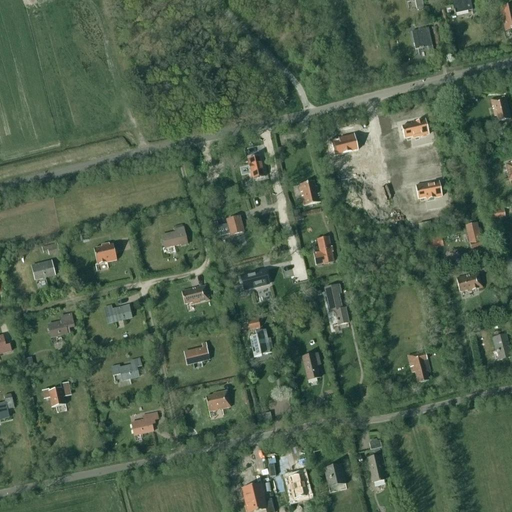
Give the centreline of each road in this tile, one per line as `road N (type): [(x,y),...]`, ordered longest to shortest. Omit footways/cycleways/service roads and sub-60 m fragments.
road 1 (unclassified): [(178,144),(511,64)]
road 2 (residential): [(511,389),(181,454)]
road 3 (residential): [(141,284),(199,271),(207,258),(178,144)]
road 4 (residential): [(181,454),(0,494)]
road 5 (unclassified): [(0,187),(178,144)]
road 6 (residential): [(141,284),(181,454)]
road 7 (residential): [(15,314),(141,284)]
